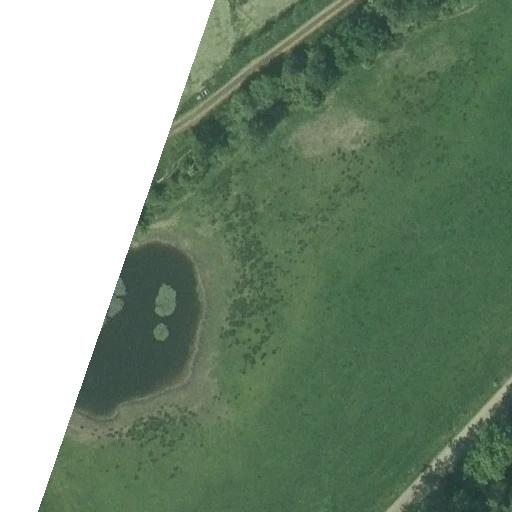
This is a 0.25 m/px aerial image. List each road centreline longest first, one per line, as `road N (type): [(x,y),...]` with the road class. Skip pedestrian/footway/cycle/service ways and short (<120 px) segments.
road 1 (track): [(346,0),(194,114)]
road 2 (unclassified): [(399,511),(511,389)]
